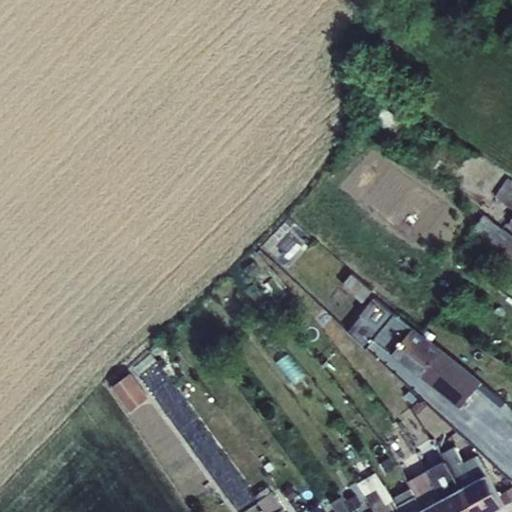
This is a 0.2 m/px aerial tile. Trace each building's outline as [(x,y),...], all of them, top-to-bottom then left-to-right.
[(494,197),(511,209),(511,180),(507,177),(494,197)] [(484,243),(510,265),(511,261),(511,236),(484,213),(469,232),(473,235),(462,249),(472,257),(484,243)] [(297,222),(272,246),(288,264),(314,240),(297,222)] [(261,262),(248,272),(252,276),(251,277),(264,293),(277,283),(261,262)] [(342,284),(363,302),(373,290),(352,272),(342,284)] [(375,336),(394,312),(374,298),(350,327),(369,343),(375,336)] [(394,312),(375,336),(423,375),(449,394),(468,369),(446,352),(394,312)] [(468,369),(449,394),(462,405),(482,381),(468,369)] [(112,385),(131,411),(150,397),(131,372),(112,385)] [(444,459),(461,487),(486,473),(477,455),(463,461),(447,430),(433,437),(441,452),(444,459)] [(387,447),(405,475),(414,468),(396,442),(387,447)] [(443,496),(461,487),(444,459),(428,469),(430,472),(443,496)] [(376,511),(401,511),(394,499),(377,472),(360,482),(376,511)] [(425,506),(443,496),(430,472),(409,482),(413,489),(422,508),(425,506)] [(461,487),(474,511),(488,511),(504,504),(488,472),(486,473),(461,487)] [(343,492),(352,511),(357,511),(364,509),(354,486),(343,492)] [(451,511),(474,511),(461,487),(443,496),(451,511)] [(413,511),(422,508),(413,489),(394,499),(401,511),(413,511)] [(259,499),(267,511),(275,511),(283,507),(272,490),(259,499)] [(350,511),(341,496),(332,501),(338,511),(350,511)] [(428,511),(451,511),(443,496),(425,506),(428,511)]
